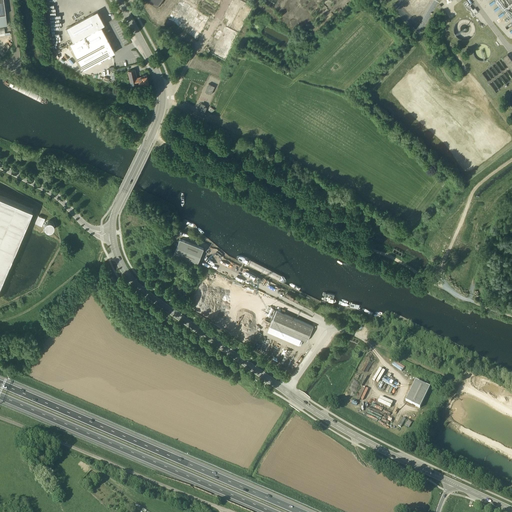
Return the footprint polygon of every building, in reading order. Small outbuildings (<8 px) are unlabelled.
[(197,40),(208,18),(182,0),(180,0),(167,19),(197,40)] [(470,1),(468,3),(467,3),(466,1),(463,3),(469,11),(469,10),(472,14),(471,14),(473,16),(476,14),(470,7),(473,5),(470,1)] [(101,26),(105,24),(97,11),(67,27),(74,41),(101,26)] [(77,56),(109,39),(101,26),(74,41),(70,43),(77,56)] [(224,60),(238,33),(225,26),(222,31),(218,29),(214,37),(218,40),(211,53),(224,60)] [(84,69),(115,52),(113,48),(114,48),(111,43),(108,39),(77,56),(84,69)] [(502,58),(511,72),(511,71),(511,61),(507,55),(502,58)] [(140,83),(141,86),(145,85),(145,87),(150,86),(149,84),(149,81),(150,81),(149,78),(148,78),(147,76),(147,74),(142,75),(143,76),(137,77),(135,69),(129,70),(129,72),(128,72),(131,85),(140,83)] [(215,86),(209,84),(205,91),(211,94),(215,86)] [(0,285),(32,210),(0,196),(0,285)] [(35,223),(41,226),(45,218),(38,216),(35,223)] [(174,253),(198,263),(204,248),(180,238),(174,253)] [(307,341),(313,326),(279,310),(271,325),(307,341)] [(388,385),(391,380),(385,376),(382,381),(388,385)] [(420,408),(430,389),(430,388),(416,380),(406,401),(420,408)]
